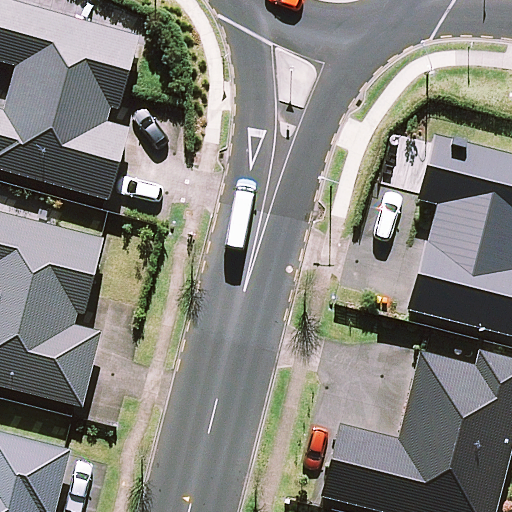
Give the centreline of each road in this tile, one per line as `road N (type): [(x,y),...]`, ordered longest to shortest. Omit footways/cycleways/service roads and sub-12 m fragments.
road 1 (residential): [(382,28),(328,106),(285,214),(253,258)]
road 2 (residential): [(253,258),(189,511)]
road 3 (residential): [(253,258),(255,55),(246,0)]
road 4 (residential): [(382,28),(315,34),(252,0)]
